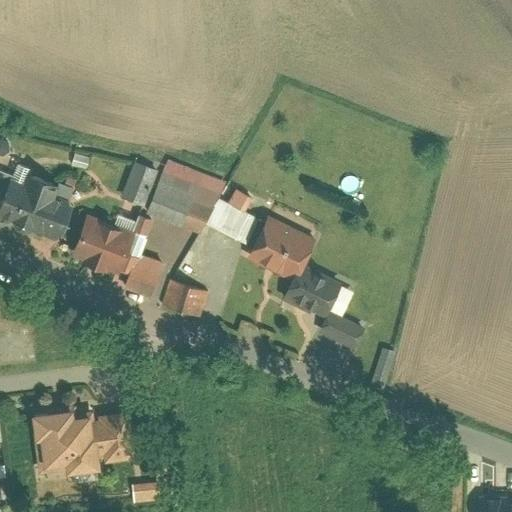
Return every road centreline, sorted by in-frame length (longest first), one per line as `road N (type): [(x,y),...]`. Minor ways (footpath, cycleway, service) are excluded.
road 1 (residential): [(0,260),(511,457)]
road 2 (track): [(152,320),(180,511)]
road 3 (residential): [(0,385),(88,374),(160,408)]
